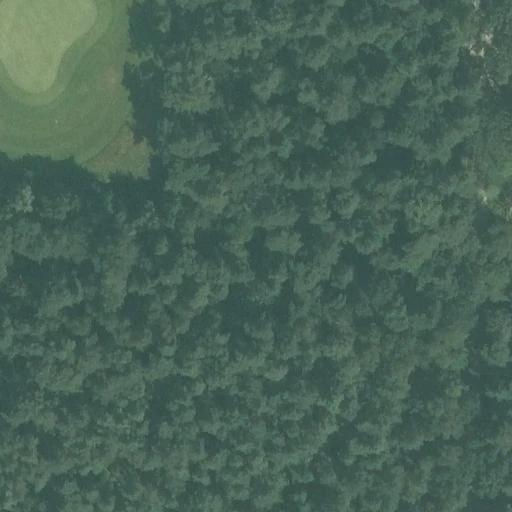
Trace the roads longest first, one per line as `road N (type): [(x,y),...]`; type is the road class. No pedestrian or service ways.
road 1 (track): [(480,285),(0,235)]
road 2 (track): [(480,285),(492,0)]
road 3 (track): [(472,511),(480,285)]
